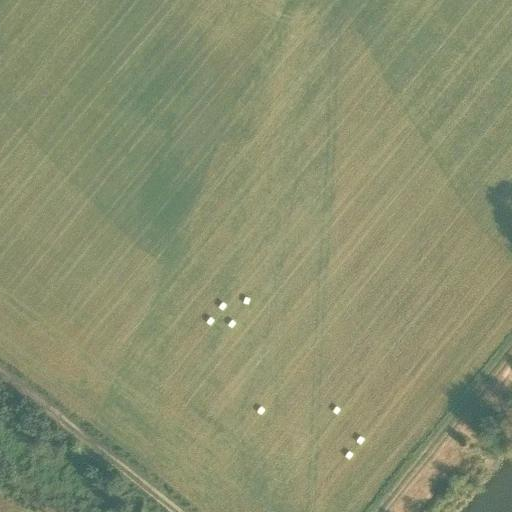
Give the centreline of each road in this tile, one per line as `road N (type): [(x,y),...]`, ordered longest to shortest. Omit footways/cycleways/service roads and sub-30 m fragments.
road 1 (track): [(175,511),(0,377)]
road 2 (track): [(377,511),(511,348)]
